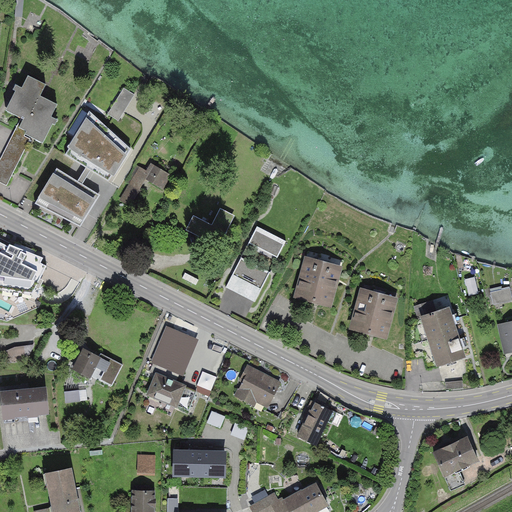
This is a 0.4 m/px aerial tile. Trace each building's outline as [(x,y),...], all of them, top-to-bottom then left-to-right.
[(8,111),(22,118),(0,161),(0,182),(7,187),(31,138),(43,144),(56,118),(52,116),(58,105),(41,96),(47,83),(27,73),(8,111)] [(136,95),(124,88),(108,114),(120,121),(136,95)] [(132,148),(91,112),(66,156),(112,182),(132,148)] [(161,166),(151,183),(166,192),(176,176),(161,166)] [(141,167),(120,203),(130,209),(151,173),(141,167)] [(101,194),(57,169),(37,203),(81,228),(101,194)] [(221,249),(237,217),(222,210),(214,226),(196,218),(189,233),(221,249)] [(258,227),(248,246),(278,261),(288,242),(258,227)] [(9,246),(0,241),(0,288),(33,294),(47,266),(41,263),(44,258),(10,244),(9,246)] [(333,309),(344,266),(303,255),(292,298),(333,309)] [(266,275),(239,262),(225,290),(252,304),(266,275)] [(468,278),(471,294),(481,292),(477,276),(468,278)] [(511,285),(493,290),(496,304),(511,300),(511,285)] [(385,341),(397,301),(359,290),(348,330),(385,341)] [(452,307),(420,318),(437,369),(469,359),(452,307)] [(511,321),(498,325),(505,355),(511,353),(511,321)] [(199,340),(165,326),(150,363),(184,377),(199,340)] [(100,385),(111,363),(85,350),(74,372),(100,385)] [(281,383),(247,365),(232,394),(266,411),(281,383)] [(214,390),(219,376),(205,371),(200,385),(214,390)] [(195,389),(157,374),(148,396),(185,412),(195,389)] [(46,388),(2,393),(5,420),(49,415),(46,388)] [(68,402),(82,401),(82,389),(67,390),(68,402)] [(319,446),(335,413),(316,404),(300,437),(319,446)] [(209,422),(223,427),(227,415),(214,410),(209,422)] [(471,437),(431,455),(441,477),(481,459),(471,437)] [(200,451),(172,451),(171,478),(199,479),(200,451)] [(228,452),(200,451),(199,479),(227,480),(228,452)] [(155,455),(137,454),(136,473),(155,474),(155,455)] [(81,511),(72,465),(45,471),(51,503),(52,505),(33,509),(34,511),(81,511)] [(318,483),(283,500),(289,511),(327,511),(332,510),(318,483)] [(155,511),(156,493),(137,493),(137,511),(155,511)]
